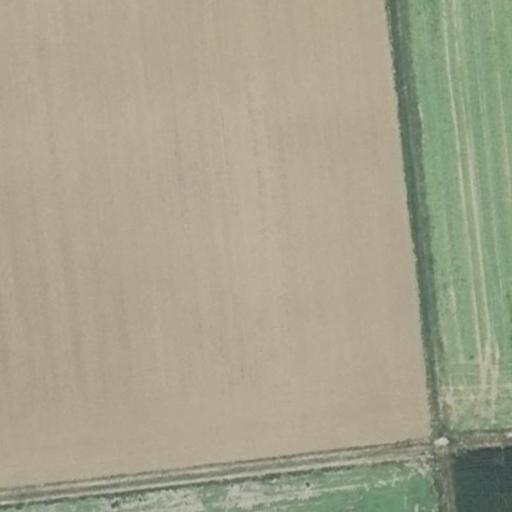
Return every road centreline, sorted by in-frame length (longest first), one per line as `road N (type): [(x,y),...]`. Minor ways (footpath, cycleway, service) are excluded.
road 1 (track): [(0,499),(511,442)]
road 2 (track): [(450,511),(397,0)]
